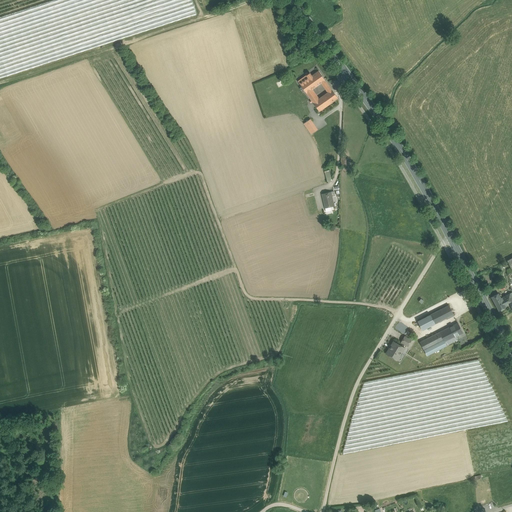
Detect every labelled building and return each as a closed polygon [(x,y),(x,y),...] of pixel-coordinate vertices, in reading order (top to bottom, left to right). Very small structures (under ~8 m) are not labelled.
[(318,71),(312,76),(310,73),(308,74),(317,86),(321,83),(325,80),(318,71)] [(308,74),(298,82),(319,111),(338,98),(332,90),(329,86),(325,89),(328,92),(319,99),(312,89),(317,86),(308,74)] [(317,130),(312,122),(306,126),(312,134),(317,130)] [(334,191),(322,194),(325,208),(326,211),(327,212),(331,211),(331,210),(330,207),(334,206),(334,203),(336,202),(334,191)] [(314,196),(306,198),(309,209),(317,207),(314,196)] [(511,294),(511,293),(502,297),(500,294),(499,295),(498,293),(491,297),(499,311),(506,307),(505,307),(510,304),(508,301),(511,298),(511,294)] [(449,305),(421,319),(425,327),(435,322),(435,324),(448,317),(448,318),(454,315),(449,305)] [(458,323),(439,332),(443,340),(445,342),(456,337),(463,333),(458,323)] [(439,332),(426,339),(430,347),(443,340),(439,332)] [(411,340),(405,336),(401,342),(408,346),(411,340)] [(456,337),(445,342),(446,346),(457,340),(456,337)] [(430,347),(426,339),(420,342),(427,356),(447,346),(446,346),(445,342),(443,340),(430,347)] [(404,348),(394,341),(386,353),(397,360),(404,348)]
